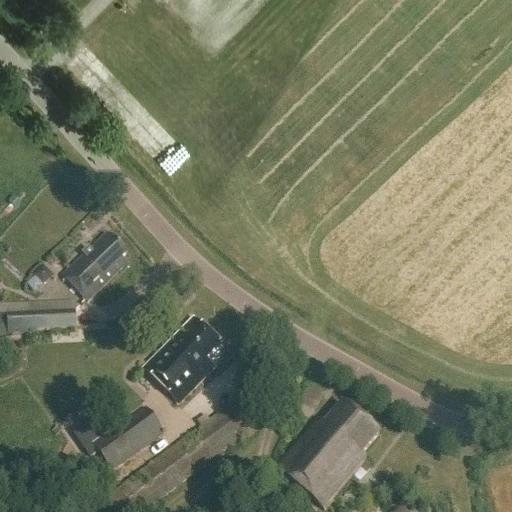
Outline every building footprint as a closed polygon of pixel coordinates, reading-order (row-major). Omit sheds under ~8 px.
[(126,258),(106,237),(66,276),(61,281),(87,307),(91,302),(126,268),(121,263),(126,258)] [(74,316),(7,319),(7,326),(8,339),(35,337),(35,335),(75,333),(74,316)] [(232,361),(193,322),(143,373),(178,408),(214,372),(218,375),(232,361)] [(255,429),(265,422),(247,397),(196,434),(91,511),(148,511),(220,460),(219,459),(258,432),(255,429)] [(361,458),(378,438),(342,407),(324,428),(319,423),(276,474),(320,511),(324,511),(366,463),(361,458)] [(154,444),(164,437),(145,411),(91,448),(110,476),(113,473),(114,475),(156,446),(154,444)] [(224,511),(211,491),(191,503),(196,511),(224,511)] [(411,511),(403,499),(393,506),(396,511),(411,511)]
